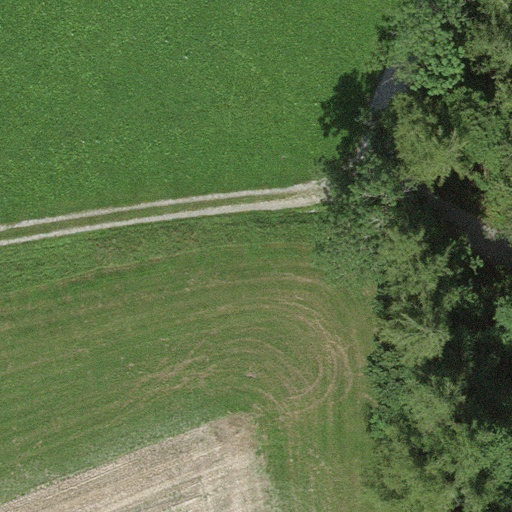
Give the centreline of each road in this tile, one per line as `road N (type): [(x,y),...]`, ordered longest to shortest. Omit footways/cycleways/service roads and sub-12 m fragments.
road 1 (track): [(511,256),(370,184),(0,238)]
road 2 (track): [(439,0),(370,184)]
